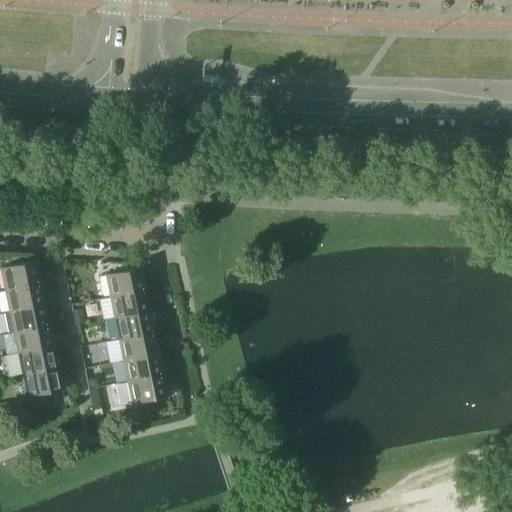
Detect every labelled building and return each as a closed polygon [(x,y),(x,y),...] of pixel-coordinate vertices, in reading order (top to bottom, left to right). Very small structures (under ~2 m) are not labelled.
[(35,261),(0,268),(5,290),(52,280),(49,270),(42,271),(43,276),(39,277),(35,261)] [(140,267),(105,274),(110,297),(157,287),(154,277),(147,278),(148,283),(144,284),(140,267)] [(52,280),(5,290),(9,311),(44,304),(41,288),(46,287),(47,292),(54,291),(52,280)] [(157,287),(110,297),(114,318),(149,311),(146,295),(151,294),(152,299),(159,298),(157,287)] [(44,304),(9,311),(14,332),(60,323),(58,312),(51,314),(52,319),(47,320),(44,304)] [(149,311),(114,318),(119,339),(165,329),(163,319),(156,320),(157,325),(152,326),(149,311)] [(60,323),(14,332),(18,353),(53,346),(50,331),(54,330),(55,335),(62,333),(60,323)] [(165,329),(119,339),(123,360),(158,353),(155,337),(159,336),(160,341),(167,340),(165,329)] [(53,346),(18,353),(22,374),(69,365),(67,354),(60,356),(61,361),(56,362),(53,346)] [(158,353),(123,360),(127,381),(174,372),(172,361),(165,363),(166,368),(161,369),(158,353)] [(69,365),(22,374),(27,397),(62,390),(58,373),(63,372),(64,377),(71,375),(69,365)] [(167,396),(164,385),(163,380),(168,379),(169,384),(176,382),(174,372),(127,381),(115,384),(120,404),(131,402),(132,404),(167,396)] [(102,406),(115,404),(111,384),(98,386),(102,406)]
